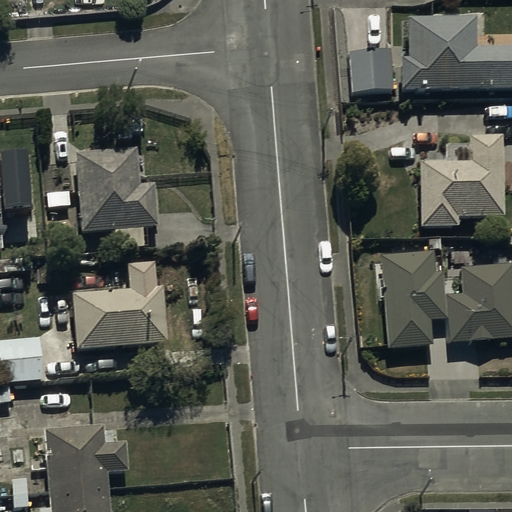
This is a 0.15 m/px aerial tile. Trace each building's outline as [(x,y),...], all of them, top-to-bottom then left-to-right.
[(473,26),(406,26),(406,67),(400,67),(400,98),(511,97),(511,56),(474,56),(473,26)] [(389,56),(345,58),(347,99),(392,97),(389,56)] [(498,144),(465,144),(465,154),(444,155),(444,169),(417,169),(417,235),(455,235),(455,225),(498,224),(498,144)] [(134,157),(72,161),(74,195),(76,195),(78,239),(155,235),(152,193),(137,193),(134,157)] [(25,167),(0,167),(0,238),(5,238),(4,222),(28,221),(25,167)] [(445,326),(444,303),(442,278),(433,279),(431,259),(378,263),(385,357),(431,353),(429,327),(445,326)] [(444,303),(445,326),(447,350),(511,345),(511,280),(511,270),(460,274),(462,302),(444,303)] [(126,299),(70,302),(74,357),(163,351),(159,296),(154,296),(152,272),(125,274),(126,299)] [(0,388),(9,388),(40,387),(38,344),(0,345),(0,388)] [(100,436),(43,440),(47,511),(106,511),(104,480),(125,479),(123,451),(101,453),(100,436)] [(27,511),(27,485),(12,485),(12,511),(27,511)]
